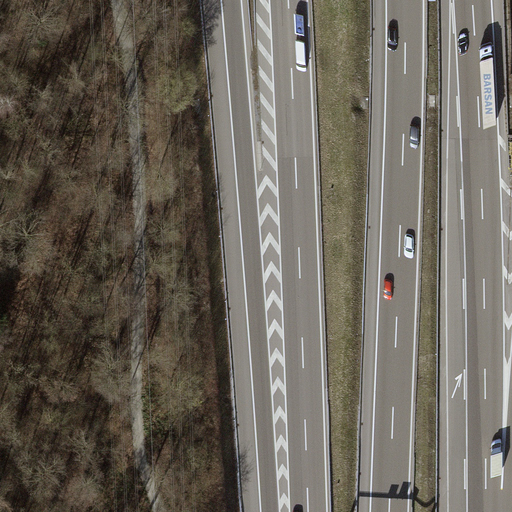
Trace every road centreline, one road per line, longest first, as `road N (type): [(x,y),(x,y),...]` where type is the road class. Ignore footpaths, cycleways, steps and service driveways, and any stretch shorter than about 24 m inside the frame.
road 1 (motorway): [(231,0),(270,511)]
road 2 (motorway): [(289,0),(308,511)]
road 3 (motorway): [(405,0),(389,511)]
road 4 (motorway): [(502,489),(484,293),(473,0)]
